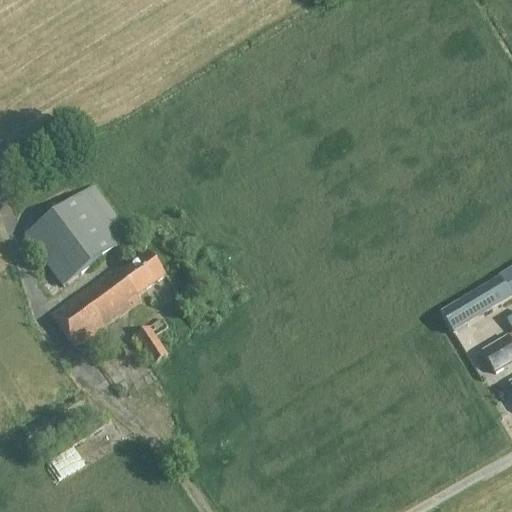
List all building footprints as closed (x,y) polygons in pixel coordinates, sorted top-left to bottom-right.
[(93,186),(24,238),(62,289),(131,238),(93,186)] [(164,279),(147,255),(120,275),(117,271),(51,319),(74,350),(139,303),(136,299),(164,279)] [(511,271),(499,279),(511,301),(511,300),(511,271)] [(511,302),(511,301),(499,279),(440,316),(453,340),(511,304),(511,302)] [(157,327),(170,357),(183,352),(170,322),(157,327)] [(167,357),(149,329),(134,338),(153,367),(167,357)] [(511,344),(509,339),(482,354),(493,377),(511,366),(511,344)]
